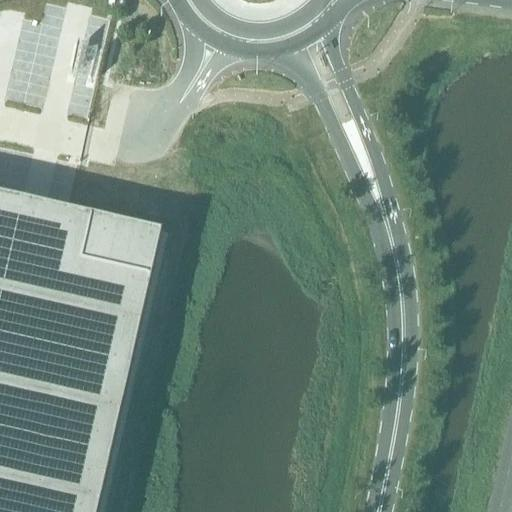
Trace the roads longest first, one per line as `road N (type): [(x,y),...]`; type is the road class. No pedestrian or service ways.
road 1 (primary): [(375,511),(402,327),(381,212)]
road 2 (primary): [(381,212),(358,120),(322,27)]
road 3 (primary): [(287,47),(381,212)]
road 4 (unclassified): [(217,41),(159,133),(135,147),(107,149)]
